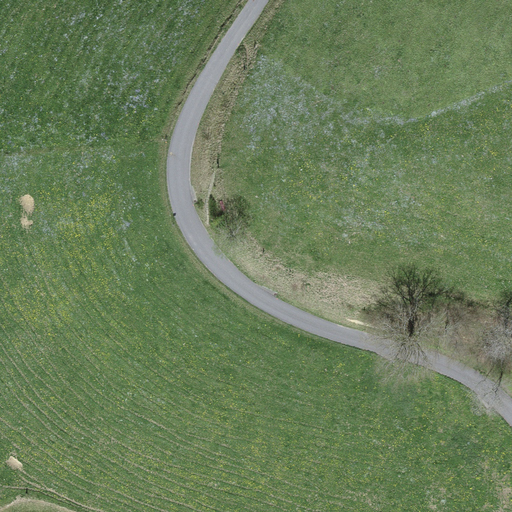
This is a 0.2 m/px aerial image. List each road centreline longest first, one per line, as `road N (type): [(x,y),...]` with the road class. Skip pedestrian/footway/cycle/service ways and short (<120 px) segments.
road 1 (track): [(177,167),(190,226),(237,282),(337,333),(445,365),(511,412)]
road 2 (track): [(258,0),(205,83),(177,167)]
